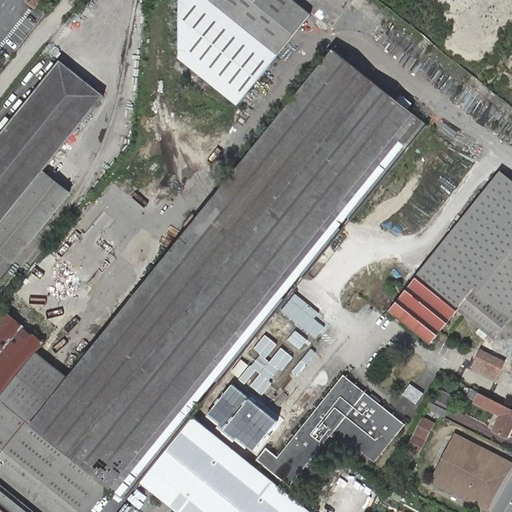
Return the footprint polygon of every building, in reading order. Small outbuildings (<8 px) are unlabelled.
[(33,9),(39,0),(23,0),(23,1),(33,9)] [(179,0),(179,57),(193,68),(238,105),(258,82),(280,54),(311,14),(293,0),(179,0)] [(333,51),(258,143),(212,200),(195,222),(69,378),(43,357),(52,345),(46,340),(44,342),(3,309),(0,312),(0,399),(109,487),(110,488),(125,500),(140,481),(192,416),(193,416),(194,414),(200,406),(285,301),(271,289),(284,272),(403,123),(415,133),(423,124),(409,113),(333,51)] [(60,60),(0,135),(0,277),(13,262),(70,191),(44,170),(104,95),(60,60)] [(403,123),(284,272),(271,289),(285,301),(299,284),(342,231),(351,219),(410,145),(403,139),(408,132),(416,138),(415,133),(403,123)] [(403,139),(410,145),(416,138),(408,132),(403,139)] [(511,181),(499,170),(388,309),(395,315),(400,319),(429,342),(430,341),(432,338),(457,309),(492,338),(511,318),(511,181)] [(295,292),(280,310),(315,338),(324,326),(314,318),(319,312),(295,292)] [(251,365),(239,379),(245,384),(256,370),(261,373),(251,386),(263,395),(272,383),(269,380),(279,369),(282,371),(293,357),(281,348),(270,362),(266,358),(277,344),(265,335),(254,349),(261,354),(251,366),(251,365)] [(495,379),(504,362),(480,351),(472,368),(495,379)] [(266,447),(257,459),(290,487),(335,431),(375,462),(405,425),(388,411),(352,382),(343,375),(278,457),(266,447)] [(511,409),(479,393),(474,402),(500,415),(493,430),(507,437),(511,426),(511,409)] [(445,417),(452,402),(439,395),(434,404),(430,401),(426,408),(445,418),(445,417)] [(0,399),(0,511),(89,511),(109,487),(0,399)] [(206,411),(200,406),(194,414),(201,418),(206,411)] [(192,416),(140,481),(178,511),(310,511),(192,416)] [(434,424),(422,418),(407,448),(417,453),(418,454),(434,424)] [(496,493),(511,466),(511,463),(511,462),(507,460),(506,461),(455,435),(431,482),(487,510),(488,510),(496,493)] [(407,448),(404,452),(415,458),(417,453),(407,448)] [(386,496),(382,503),(389,507),(393,500),(386,496)]
